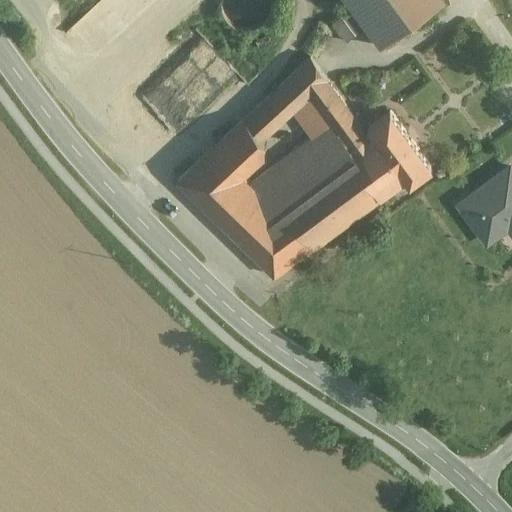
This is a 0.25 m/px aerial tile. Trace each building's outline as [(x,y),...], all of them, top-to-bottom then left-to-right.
[(270,15),(271,5),(270,0),(223,0),(222,6),(224,16),(229,24),(238,29),(247,31),(257,28),(264,23),(270,15)] [(429,11),(420,0),(345,0),(380,47),(429,11)] [(311,56),(243,119),(263,139),(310,95),(330,123),(349,148),(368,134),(311,56)] [(432,167),(390,110),(367,127),(371,131),(368,134),(402,181),(406,179),(409,184),(432,167)] [(243,119),(212,147),(244,177),(264,159),(265,142),(263,139),(243,119)] [(330,123),(250,183),(272,205),(349,148),(330,123)] [(244,177),(212,147),(176,180),(274,276),(297,259),(314,246),(402,181),(368,134),(349,148),(272,205),(250,183),(244,177)] [(511,173),(506,165),(451,205),(481,248),(503,233),(511,245),(511,244),(511,173)] [(314,246),(297,259),(304,269),(321,256),(314,246)]
